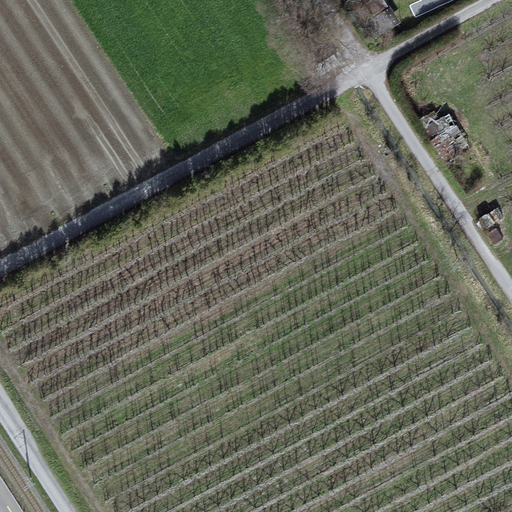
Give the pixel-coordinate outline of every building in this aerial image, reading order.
[(395,22),(380,0),(355,0),(351,3),(374,36),(395,22)] [(341,62),(331,45),(311,56),(321,73),(341,62)] [(444,159),(467,146),(449,115),(438,122),(434,113),(421,120),(444,159)] [(503,216),(497,208),(480,220),(486,228),(503,216)] [(502,237),(496,229),(489,234),(494,242),(502,237)]
